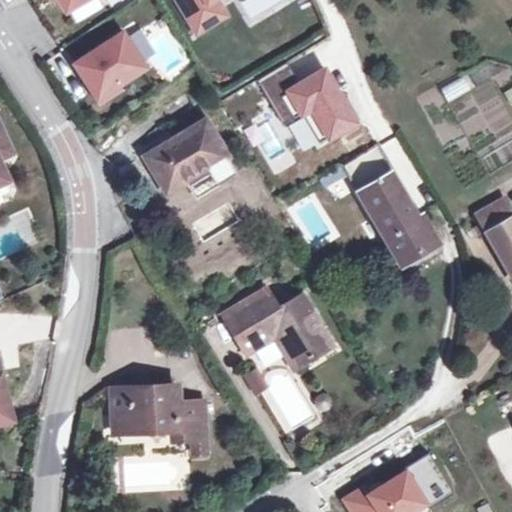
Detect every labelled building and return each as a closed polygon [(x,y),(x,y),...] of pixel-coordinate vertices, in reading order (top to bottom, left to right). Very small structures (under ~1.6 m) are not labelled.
[(60,0),(67,10),(84,0),(60,0)] [(181,0),(188,10),(203,0),(181,0)] [(211,0),(203,0),(188,10),(198,28),(220,14),(211,0)] [(123,33),(74,64),(99,103),(119,90),(117,86),(145,68),(123,33)] [(328,64),(285,89),(319,148),(362,124),(328,64)] [(467,75),(440,88),(447,102),(474,88),(467,75)] [(205,122),(146,157),(167,192),(227,157),(205,122)] [(0,185),(8,181),(0,164),(0,159),(11,154),(0,129),(0,185)] [(402,265),(437,244),(421,217),(418,219),(390,175),(393,173),(378,143),(340,165),(357,195),(359,193),(402,265)] [(511,215),(504,202),(478,218),(511,276),(511,215)] [(296,367),(330,347),(301,297),(273,313),(261,294),(223,315),(247,355),(277,336),(296,367)] [(0,424),(13,422),(0,369),(0,424)] [(249,388),(252,394),(258,390),(248,374),(235,381),(241,392),(249,388)] [(204,402),(176,403),(174,386),(110,389),(114,435),(174,431),(174,441),(190,440),(190,456),(207,455),(206,439),(204,402)] [(245,398),(252,394),(249,388),(241,392),(245,398)] [(342,498),(348,511),(423,511),(453,498),(433,456),(342,498)]
